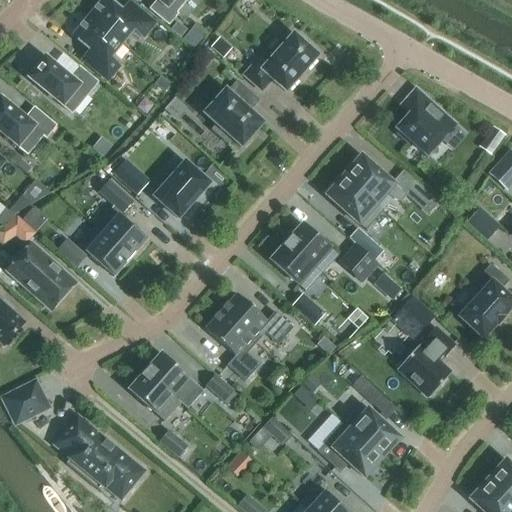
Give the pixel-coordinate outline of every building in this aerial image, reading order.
[(92,11),(93,12),(88,19),(121,46),(130,35),(138,41),(141,38),(142,39),(154,25),(133,8),(126,17),(104,0),(103,0),(97,8),(96,6),(92,11)] [(155,0),(157,2),(149,11),(168,26),(176,16),(175,14),(186,0),(155,0)] [(120,64),(112,57),(121,46),(88,19),(83,25),(81,24),(77,29),(79,30),(72,38),(94,56),(86,65),(106,82),(118,68),(117,67),(120,64)] [(177,22),(170,30),(180,38),(186,30),(177,22)] [(194,51),(208,36),(197,27),(184,42),(194,51)] [(271,81),(285,93),(317,57),(314,55),(317,52),(304,41),(302,44),(293,36),(269,63),(261,56),(243,77),(261,93),(271,81)] [(218,41),(210,49),(222,60),(229,51),(218,41)] [(44,59),(28,79),(71,115),(97,84),(78,69),(69,80),(44,59)] [(226,93),(225,92),(203,116),(215,126),(210,132),(227,146),(232,141),(241,149),(262,125),(249,114),(259,102),(236,82),(226,93)] [(409,143),(426,157),(454,126),(415,91),(405,103),(414,111),(396,131),(399,133),(396,136),(407,145),(409,143)] [(0,133),(26,156),(42,137),(45,139),(55,127),(33,110),(24,120),(0,100),(0,133)] [(100,140),(92,150),(103,159),(111,149),(100,140)] [(487,176),(506,192),(511,185),(511,154),(509,151),(487,176)] [(11,152),(7,158),(17,166),(21,161),(11,152)] [(361,158),(358,161),(355,158),(343,172),(346,175),(343,178),(375,206),(386,195),(392,201),(400,203),(405,198),(361,158)] [(136,196),(149,182),(126,161),(113,175),(136,196)] [(153,199),(177,220),(208,186),(184,164),(153,199)] [(343,178),(341,181),(338,178),(326,192),(329,194),(326,197),(365,232),(383,213),(375,206),(343,178)] [(109,182),(98,193),(122,214),(132,203),(109,182)] [(32,205),(22,196),(10,211),(14,215),(32,205)] [(479,209),(466,224),(485,241),(498,227),(479,209)] [(0,218),(0,226),(1,227),(15,218),(7,211),(0,218)] [(94,229),(130,261),(134,256),(146,242),(117,217),(110,211),(94,229)] [(3,227),(15,237),(25,246),(35,234),(17,217),(3,227)] [(285,244),(320,275),(337,257),(330,250),(302,225),(285,244)] [(130,261),(94,229),(77,247),(85,254),(84,254),(113,279),(125,265),(130,261)] [(358,231),(349,241),(374,263),(382,253),(358,231)] [(56,251),(76,268),(85,258),(66,240),(56,251)] [(320,275),(285,244),(269,262),(297,287),(304,294),(320,275)] [(30,246),(7,272),(51,311),(74,286),(30,246)] [(363,282),(376,267),(354,247),(340,263),(363,282)] [(511,302),(500,292),(508,283),(490,267),(475,283),(484,291),(458,319),(482,341),(511,307),(511,302)] [(382,275),(372,287),(390,303),(400,291),(382,275)] [(256,345),(264,335),(277,347),(292,330),(274,314),(266,323),(236,296),(220,314),(256,345)] [(323,315),(302,296),(290,309),(312,328),(323,315)] [(411,299),(402,309),(418,322),(426,313),(411,299)] [(0,345),(2,348),(24,324),(0,303),(0,345)] [(220,314),(204,331),(234,358),(226,367),(244,384),(259,367),(246,355),(256,345),(220,314)] [(418,347),(397,371),(428,399),(428,400),(450,376),(450,375),(449,376),(437,365),(443,359),(444,359),(454,348),(434,329),(424,341),(424,342),(419,348),(418,347)] [(188,380),(160,355),(144,373),(172,399),(172,398),(188,380)] [(127,392),(156,417),(163,423),(179,405),(172,398),(172,399),(144,373),(127,392)] [(309,376),(302,383),(311,392),(318,385),(309,376)] [(234,395),(215,378),(205,388),(224,405),(234,395)] [(381,415),(390,405),(360,378),(351,387),(381,415)] [(47,409),(34,384),(2,401),(15,426),(47,409)] [(301,387),(293,396),(298,401),(306,392),(301,387)] [(381,460),(399,440),(360,405),(342,424),(381,460)] [(117,504),(127,491),(142,473),(72,415),(47,446),(60,457),(58,460),(99,494),(101,491),(117,504)] [(262,429),(281,447),(290,436),(272,419),(262,429)] [(342,424),(316,453),(332,468),(341,458),(363,479),(381,460),(342,424)] [(167,433),(158,443),(178,460),(184,454),(187,449),(167,433)] [(239,480),(253,465),(242,454),(228,469),(239,480)] [(511,469),(505,463),(487,482),(511,504),(511,469)] [(511,511),(511,504),(487,482),(470,501),(481,511),(511,511)] [(307,511),(344,511),(316,487),(299,505),(307,511)] [(263,511),(245,497),(236,508),(241,511),(263,511)]
